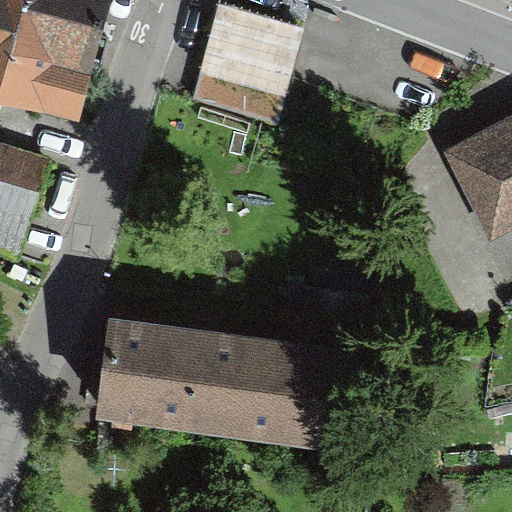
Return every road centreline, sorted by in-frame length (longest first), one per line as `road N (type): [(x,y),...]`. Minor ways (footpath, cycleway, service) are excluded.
road 1 (residential): [(166,0),(97,217),(0,467)]
road 2 (unclassified): [(393,0),(511,47)]
